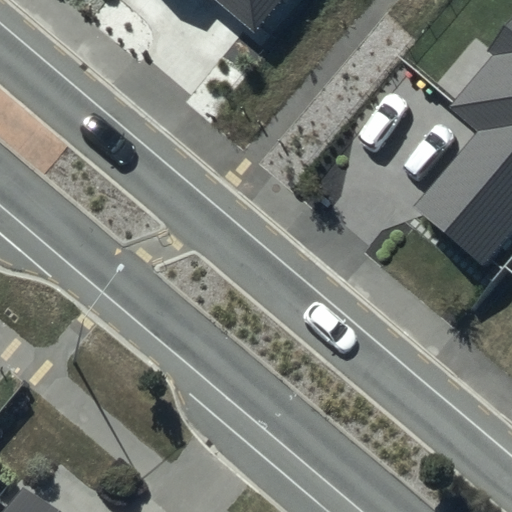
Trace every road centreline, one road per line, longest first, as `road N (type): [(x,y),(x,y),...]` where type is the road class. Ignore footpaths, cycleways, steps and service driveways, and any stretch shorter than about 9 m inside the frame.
road 1 (secondary): [(0,49),(511,481)]
road 2 (secondary): [(391,511),(0,181)]
